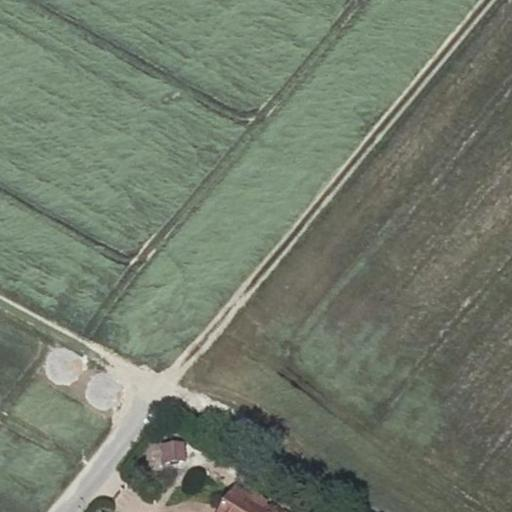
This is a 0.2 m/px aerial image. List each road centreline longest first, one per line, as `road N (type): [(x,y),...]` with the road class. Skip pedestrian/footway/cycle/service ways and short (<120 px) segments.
road 1 (track): [(488,0),(156,392)]
road 2 (track): [(348,511),(0,306)]
road 3 (residential): [(51,511),(156,392)]
